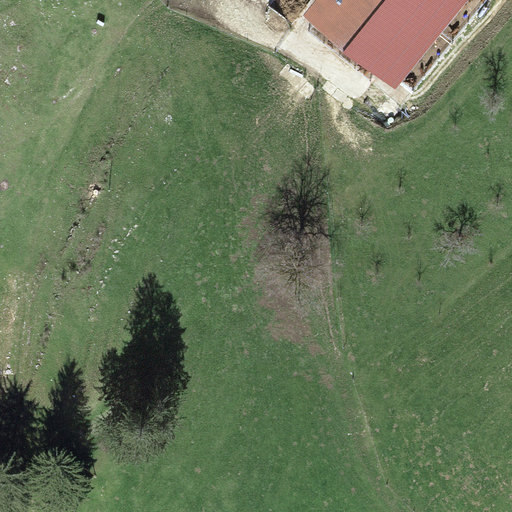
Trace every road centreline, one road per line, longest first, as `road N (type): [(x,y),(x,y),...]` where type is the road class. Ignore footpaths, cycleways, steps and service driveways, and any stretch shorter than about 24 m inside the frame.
road 1 (track): [(400,511),(368,463),(304,216),(310,145),(344,78),(244,18)]
road 2 (track): [(154,0),(107,58),(55,164),(0,459)]
